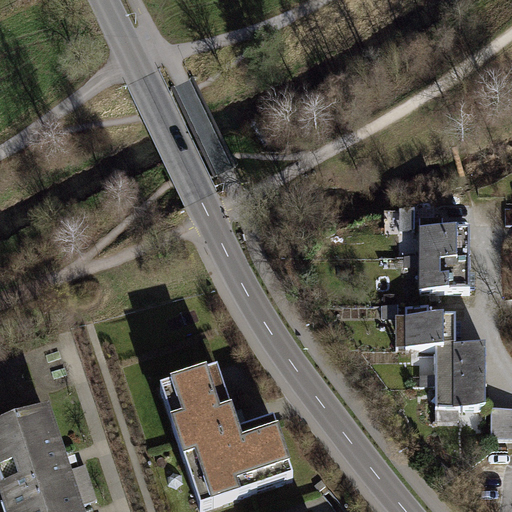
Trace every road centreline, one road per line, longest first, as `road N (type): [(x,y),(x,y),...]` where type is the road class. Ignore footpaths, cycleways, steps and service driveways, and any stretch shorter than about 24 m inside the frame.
road 1 (tertiary): [(407,511),(262,318),(104,0)]
road 2 (track): [(0,150),(115,73),(284,21),(324,0)]
road 3 (track): [(74,273),(211,219),(321,157)]
road 4 (track): [(321,157),(511,35)]
